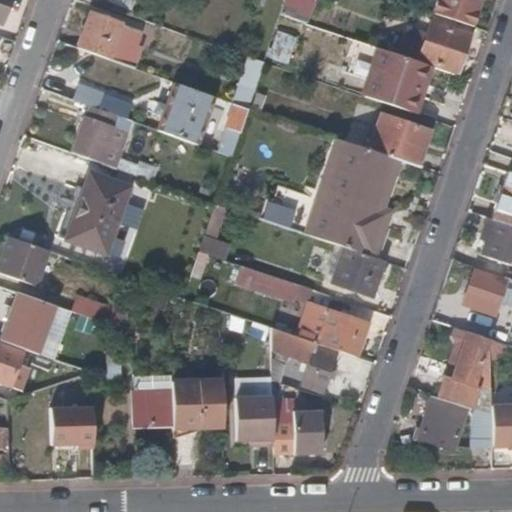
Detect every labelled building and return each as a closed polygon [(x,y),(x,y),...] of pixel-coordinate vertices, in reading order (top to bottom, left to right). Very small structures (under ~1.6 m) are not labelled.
[(9,0),(0,0),(0,24),(1,25),(9,0)] [(436,0),(433,11),(474,25),(482,0),(436,0)] [(143,32),(89,13),(76,47),(134,68),(143,47),(137,46),(143,32)] [(469,34),(431,22),(419,60),(456,73),(469,34)] [(290,41),(273,36),(265,58),(284,64),(290,41)] [(428,65),(381,49),(364,96),(412,113),(428,65)] [(264,62),(248,56),(242,72),(258,78),(264,62)] [(258,78),(242,72),(238,85),(254,91),(254,90),(258,78)] [(174,82),(166,105),(163,115),(158,129),(197,143),(214,96),(174,82)] [(105,92),(79,83),(73,99),(88,104),(99,108),(105,92)] [(254,91),(238,85),(233,103),(235,103),(248,108),(249,106),(254,91)] [(254,90),(254,91),(249,106),(261,111),(266,96),(254,90)] [(166,105),(157,101),(153,112),(163,115),(166,105)] [(248,108),(235,103),(218,151),(231,155),(248,108)] [(88,104),(85,115),(128,132),(132,120),(99,108),(88,104)] [(430,130),(380,113),(368,149),(399,159),(419,166),(430,130)] [(128,132),(85,115),(71,151),(153,182),(159,167),(139,160),(138,164),(119,157),(128,132)] [(368,149),(338,139),(318,197),(306,234),(343,246),(367,254),(382,209),(399,159),(368,149)] [(511,172),(508,171),(492,217),(511,224),(511,172)] [(129,186),(89,172),(65,238),(105,253),(129,186)] [(287,206),(265,200),(258,218),(306,234),(318,197),(292,190),(287,206)] [(227,208),(214,203),(199,250),(208,254),(226,260),(231,243),(217,239),(227,208)] [(388,212),(382,209),(367,254),(374,257),(388,212)] [(492,219),(485,216),(477,239),(484,241),(492,219)] [(511,224),(492,217),(492,219),(484,241),(479,254),(511,264),(511,224)] [(48,250),(9,235),(0,261),(0,272),(36,285),(48,250)] [(367,254),(343,246),(330,282),(372,297),(385,260),(374,257),(367,254)] [(208,254),(199,250),(190,274),(199,277),(208,254)] [(241,265),(237,283),(271,293),(293,298),(298,284),(241,265)] [(505,278),(475,267),(463,302),(494,312),(499,297),(503,285),(505,278)] [(511,284),(511,279),(505,278),(503,285),(511,288),(511,284)] [(314,289),(298,284),(293,298),(293,299),(309,305),(314,289)] [(15,291),(0,285),(0,300),(1,300),(10,304),(15,291)] [(511,288),(503,285),(499,297),(509,301),(511,293),(511,288)] [(77,293),(72,310),(120,327),(119,307),(77,293)] [(326,314),(306,307),(300,327),(319,333),(326,314)] [(504,321),(474,312),(468,331),(489,337),(511,345),(511,307),(510,307),(504,321)] [(328,308),(326,314),(319,333),(300,327),(298,336),(338,349),(358,355),(369,323),(328,308)] [(135,327),(120,327),(120,359),(137,359),(135,327)] [(270,327),(271,350),(307,363),(300,384),(324,392),(338,349),(298,336),(270,327)] [(468,331),(467,331),(457,361),(451,377),(473,385),(474,383),(490,389),(489,337),(468,331)] [(23,351),(0,342),(0,382),(10,386),(23,351)] [(285,363),(271,359),(271,379),(281,382),(285,363)] [(374,366),(355,360),(350,371),(370,378),(374,366)] [(451,377),(444,374),(436,395),(467,406),(474,407),(491,412),(490,403),(490,389),(474,383),(473,385),(451,377)] [(134,388),(130,388),(132,424),(172,422),(171,380),(171,376),(135,377),(134,388)] [(221,379),(171,380),(172,422),(172,426),(196,425),(222,424),(221,379)] [(436,395),(431,394),(417,437),(454,449),(467,406),(436,395)] [(272,395),(235,396),(236,438),(257,438),(257,444),(273,444),(272,424),(272,405),(272,395)] [(511,402),(490,403),(491,412),(491,444),(506,444),(506,446),(511,445),(511,402)] [(90,445),(89,403),(37,403),(38,445),(90,445)] [(286,405),(272,405),(272,424),(293,423),(292,416),(286,415),(286,405)] [(491,412),(474,407),(470,446),(490,448),(491,412)] [(293,423),(272,424),(273,444),(273,453),(293,452),(293,453),(321,452),(320,410),(293,410),(292,416),(293,423)] [(196,425),(172,426),(172,439),(197,432),(196,425)] [(7,427),(0,426),(0,449),(8,452),(7,427)] [(0,479),(9,480),(8,452),(0,449),(0,479)]
